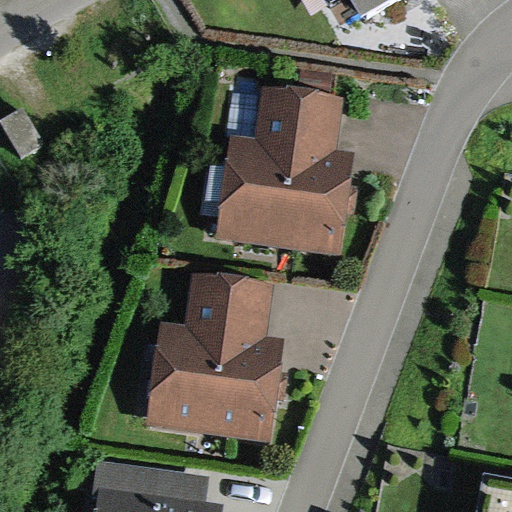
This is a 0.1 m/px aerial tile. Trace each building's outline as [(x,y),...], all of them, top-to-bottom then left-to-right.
[(405,0),(344,0),(360,27),(405,0)] [(253,144),(233,141),(218,239),(342,258),(356,166),(336,163),(345,100),(261,88),(253,144)] [(187,334),(161,330),(147,429),(277,447),(291,347),(269,344),(276,292),(194,281),(187,334)] [(97,467),(92,499),(99,500),(97,511),(222,511),(204,509),(208,484),(97,467)] [(511,511),(511,497),(485,493),(481,511),(511,511)]
